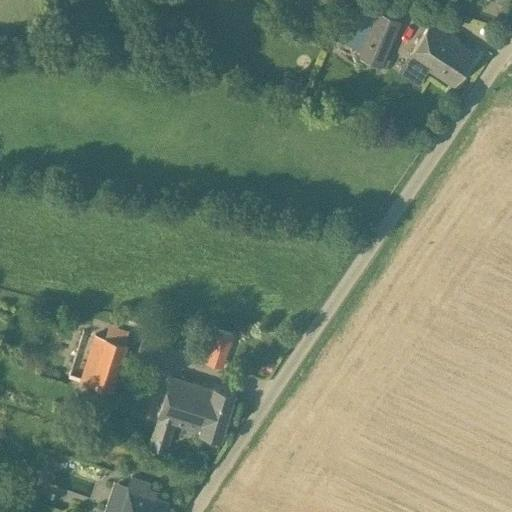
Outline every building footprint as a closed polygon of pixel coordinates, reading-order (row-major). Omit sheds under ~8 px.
[(385,58),(401,21),(376,10),(374,15),(349,4),(334,38),(360,49),(358,55),(386,68),(390,60),(385,58)] [(409,56),(453,85),(474,54),(429,25),(409,56)] [(307,84),(286,78),(281,100),(301,105),(307,84)] [(94,334),(79,380),(112,390),(129,334),(99,324),(96,334),(94,334)] [(216,327),(205,363),(223,368),(234,332),(216,327)] [(213,387),(212,388),(169,375),(147,445),(167,452),(176,424),(199,431),(198,433),(220,440),(234,394),(213,387)] [(131,477),(128,487),(117,483),(110,506),(120,510),(119,511),(165,511),(168,504),(153,499),(156,492),(147,490),(150,483),(131,477)]
